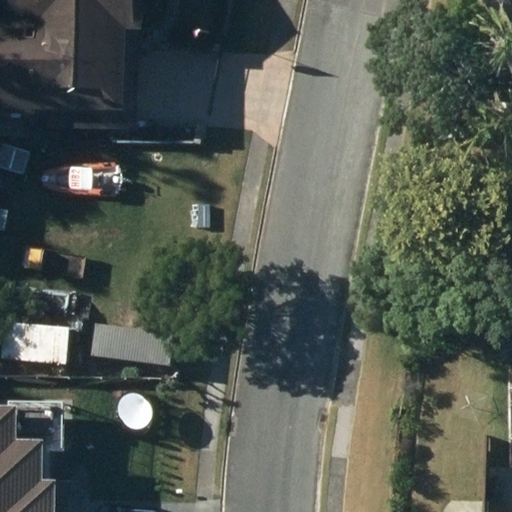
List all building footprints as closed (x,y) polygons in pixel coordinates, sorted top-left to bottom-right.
[(152,37),(173,37),(172,0),(21,0),(22,15),(0,15),(0,117),(33,118),(34,133),(153,131),(152,37)] [(11,152),(9,178),(36,179),(37,153),(11,152)] [(21,183),(15,215),(81,229),(87,197),(21,183)] [(130,268),(124,333),(161,336),(167,271),(130,268)] [(13,364),(85,369),(90,300),(0,293),(0,329),(16,330),(13,364)] [(0,511),(81,511),(82,488),(69,488),(69,456),(87,456),(87,406),(29,406),(29,415),(0,415),(0,511)]
